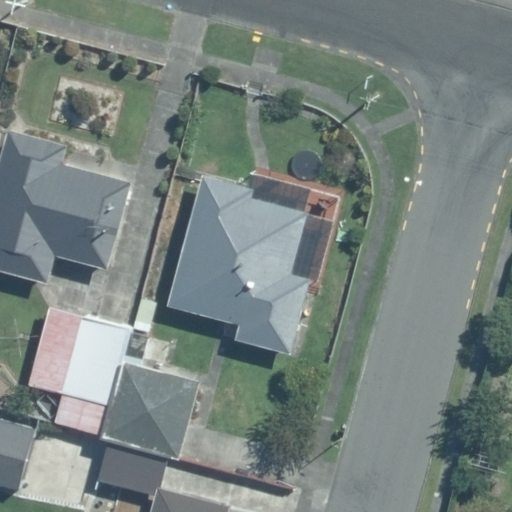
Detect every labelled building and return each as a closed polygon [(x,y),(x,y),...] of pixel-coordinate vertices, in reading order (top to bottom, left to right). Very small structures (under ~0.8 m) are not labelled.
[(8,131),(0,158),(0,271),(46,284),(54,254),(106,268),(129,185),(60,166),(66,147),(8,131)] [(234,341),(290,357),(311,281),(289,275),(306,214),(249,198),(251,191),(204,178),(169,305),(239,325),(234,341)] [(81,318),(61,393),(107,406),(128,330),(81,318)] [(126,364),(106,436),(176,455),(196,384),(126,364)] [(238,408),(232,431),(279,442),(284,419),(238,408)] [(0,484),(18,489),(34,427),(0,418),(0,484)] [(228,511),(229,507),(158,488),(152,511),(228,511)]
